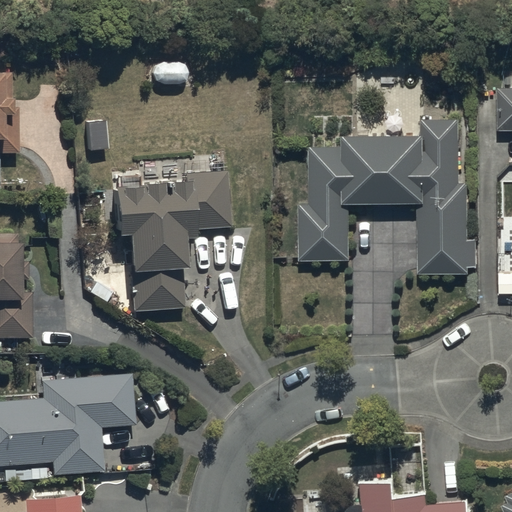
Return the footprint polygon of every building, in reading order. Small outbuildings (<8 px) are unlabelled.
[(9,76),(0,75),(0,157),(18,157),(18,123),(10,123),(9,76)] [(511,91),(496,91),(497,132),(511,132),(511,91)] [(139,131),(139,103),(117,103),(117,132),(139,131)] [(297,208),(297,263),(348,263),(348,209),(417,209),(417,276),(468,276),(468,270),(475,270),(475,243),(467,243),(467,186),(458,186),(458,122),(420,122),(420,140),(342,140),(342,151),(310,151),(310,208),(297,208)] [(137,194),(112,195),(114,242),(127,242),(129,314),(184,312),(182,245),(193,245),(193,231),(231,230),(229,173),(183,175),(184,190),(169,191),(169,198),(160,199),(160,190),(137,191),(137,194)] [(16,297),(16,237),(0,236),(0,341),(30,341),(29,297),(16,297)] [(41,404),(0,406),(0,469),(51,467),(51,479),(101,476),(98,431),(131,429),(128,381),(40,386),(41,404)] [(363,511),(469,511),(468,503),(423,507),(422,500),(393,502),(392,489),(361,487),(363,511)] [(501,511),(511,511),(511,497),(508,499),(510,503),(500,508),(501,511)] [(22,503),(22,511),(78,511),(78,500),(22,503)]
